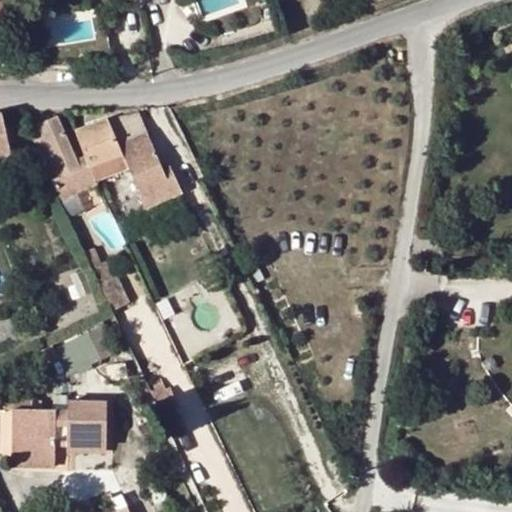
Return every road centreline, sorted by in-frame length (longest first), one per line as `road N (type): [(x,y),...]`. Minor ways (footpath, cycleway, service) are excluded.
road 1 (unclassified): [(422,12),(428,45),(362,511)]
road 2 (unknown): [(349,511),(162,92)]
road 3 (tertiary): [(0,95),(205,85),(422,12)]
